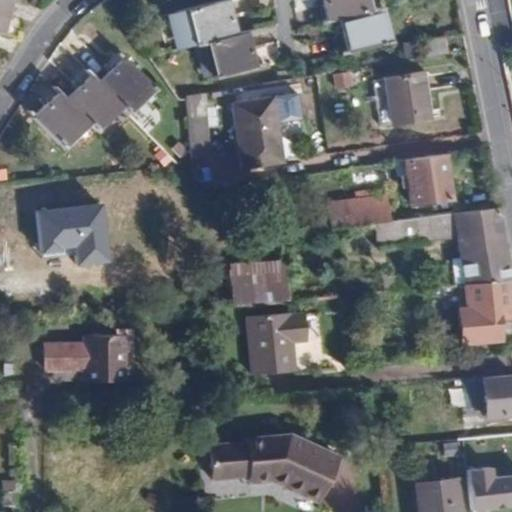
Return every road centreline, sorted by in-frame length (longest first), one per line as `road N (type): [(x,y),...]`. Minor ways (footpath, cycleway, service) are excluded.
road 1 (residential): [(506,162),(474,0)]
road 2 (residential): [(0,103),(37,40),(74,0)]
